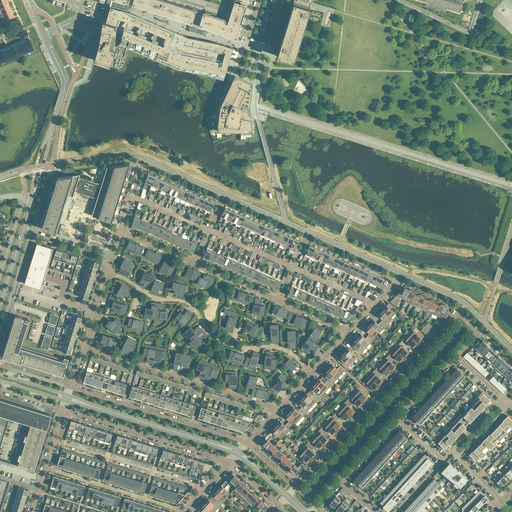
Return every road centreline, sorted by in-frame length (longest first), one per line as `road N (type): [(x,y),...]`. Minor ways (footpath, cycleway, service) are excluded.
road 1 (residential): [(455,355),(477,331),(456,312),(295,488)]
road 2 (residential): [(311,373),(284,350),(227,344),(189,304),(149,296),(105,272)]
road 3 (residential): [(278,409),(82,347)]
road 4 (residential): [(69,387),(246,443)]
road 5 (secondary): [(237,452),(66,398)]
road 6 (residential): [(62,409),(229,461)]
